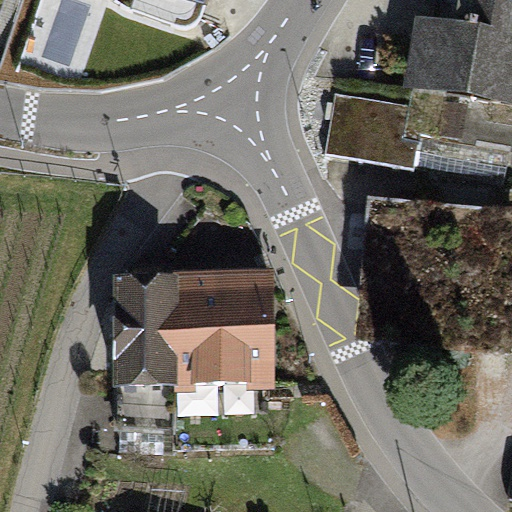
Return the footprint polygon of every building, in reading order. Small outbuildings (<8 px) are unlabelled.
[(219,0),(107,0),(213,26),(219,0)] [(511,0),(450,0),(445,35),(418,30),(408,103),(446,113),(440,144),(511,155),(511,0)] [(411,112),(335,100),(326,163),(419,179),(423,146),(405,143),(411,112)] [(511,220),(374,209),(362,354),(511,367),(511,220)] [(273,267),(179,269),(180,384),(275,383),(273,267)] [(114,271),(114,385),(180,384),(179,269),(114,271)]
